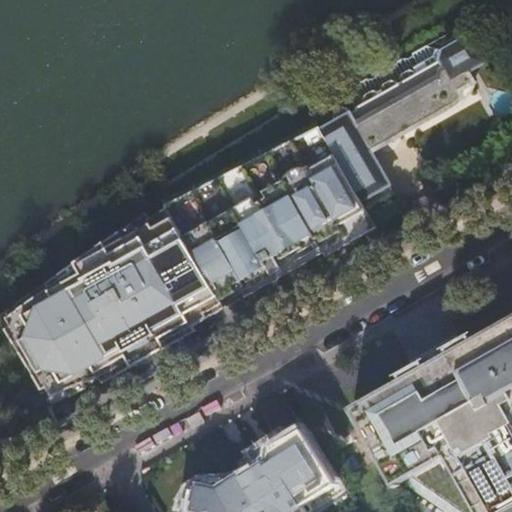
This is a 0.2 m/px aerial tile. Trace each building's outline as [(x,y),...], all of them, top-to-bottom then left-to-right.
[(492,62),(483,50),(478,41),(470,38),(445,48),(429,47),(414,55),(415,57),(410,59),(406,59),(398,64),(395,67),(392,70),(387,69),(379,74),(377,78),(374,80),(369,79),(361,84),(359,88),(350,93),(359,111),(355,112),(353,110),(321,127),(370,209),(398,193),(381,164),(376,153),(387,146),(415,129),(445,114),(469,103),(475,94),(480,83),(474,71),(492,62)] [(347,239),(377,222),(370,209),(321,127),(320,125),(169,204),(226,301),(228,300),(232,306),(256,294),(259,284),(277,274),(276,273),(281,271),(285,268),(295,263),(319,248),(322,253),(347,239)] [(223,307),(176,231),(11,335),(53,403),(91,381),(223,307)] [(511,511),(511,318),(354,407),(396,483),(401,480),(400,479),(413,471),(468,511),(511,511)] [(310,511),(309,509),(344,488),(310,434),(223,490),(209,487),(208,493),(201,492),(198,505),(196,505),(194,511),(310,511)]
